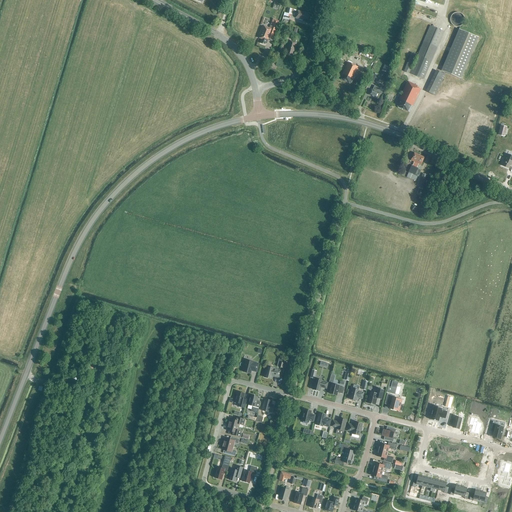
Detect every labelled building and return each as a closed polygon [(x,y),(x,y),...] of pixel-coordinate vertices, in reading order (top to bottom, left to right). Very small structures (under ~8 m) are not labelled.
[(427,13),(429,9),(417,3),(415,8),(427,13)] [(308,20),(309,15),(307,15),(307,13),(298,11),(296,18),(303,20),(303,19),(308,20)] [(457,27),(459,26),(461,25),(463,24),(464,22),(464,20),(464,17),(463,15),(461,14),(459,13),(457,12),(455,13),(453,14),(451,15),(450,17),(450,20),(450,22),(451,24),(453,25),(455,26),(457,27)] [(276,25),(277,21),(273,20),(273,22),(274,22),(273,24),(271,29),(263,26),(259,38),(262,39),(261,43),(265,45),(265,43),(266,44),(269,37),(271,31),(274,32),(276,25)] [(430,26),(417,55),(409,74),(423,80),(444,32),(430,26)] [(478,38),(459,29),(441,71),(461,79),(478,38)] [(294,52),(296,43),(289,41),(287,48),(288,48),(287,53),(292,54),(293,52),(294,52)] [(409,74),(417,55),(411,53),(404,71),(409,74)] [(355,78),(353,77),(358,67),(348,62),(342,75),(342,76),(341,79),(350,84),(352,79),(356,81),(357,79),(355,78)] [(435,96),(443,79),(445,75),(436,71),(426,91),(435,96)] [(412,106),(421,89),(417,87),(417,86),(408,81),(401,95),(399,94),(397,97),(399,98),(399,99),(400,100),(397,107),(408,112),(411,105),(412,106)] [(381,94),(384,90),(375,86),(373,90),(371,90),(369,95),(377,98),(379,93),(381,94)] [(419,164),(421,165),(424,158),(414,153),(411,160),(414,162),(412,166),(411,165),(408,172),(406,178),(415,182),(418,175),(419,175),(421,170),(418,169),(418,168),(417,168),(419,164)] [(511,165),(511,156),(506,154),(503,162),(504,162),(502,166),(509,168),(510,165),(511,165)] [(427,175),(423,174),(418,188),(423,190),(427,175)] [(257,372),(259,364),(253,362),(254,362),(246,360),(243,372),(251,374),(251,371),(257,372)] [(279,378),(281,371),(274,369),(274,368),(267,367),(264,377),(272,379),(272,376),(279,378)] [(326,389),(328,383),(322,381),(315,379),(313,390),(320,391),(321,387),(326,389)] [(387,392),(395,394),(398,383),(390,381),(387,392)] [(343,394),(344,388),(339,386),(332,384),(329,393),(327,393),(332,394),(337,396),(338,393),(343,394)] [(381,400),(384,390),(377,388),(376,393),(370,392),(367,403),(375,405),(377,399),(381,400)] [(362,399),(364,393),(359,392),(359,390),(352,389),(349,399),(357,401),(357,397),(362,399)] [(241,393),(240,392),(239,392),(238,392),(237,393),(236,395),(237,395),(235,403),(239,404),(238,407),(244,408),(246,402),(243,401),(245,394),(241,393)] [(402,412),(399,411),(402,400),(394,398),(394,396),(388,394),(385,404),(390,405),(389,408),(393,409),(393,410),(402,412)] [(258,412),(260,405),(256,404),(258,397),(251,395),(248,405),(252,406),(251,410),(258,412)] [(272,412),(273,405),(271,405),(272,401),(265,399),(262,411),(269,413),(269,412),(272,412)] [(433,406),(429,419),(438,422),(439,417),(445,419),(447,412),(441,410),(441,408),(433,406)] [(313,422),(315,415),(311,414),(311,411),(305,410),(302,421),(309,423),(309,421),(313,422)] [(329,427),(331,419),(325,418),(326,415),(319,413),(316,425),(323,427),(323,426),(329,427)] [(229,425),(239,427),(239,424),(243,425),(245,420),(236,417),(235,420),(230,419),(229,422),(229,425)] [(455,417),(453,428),(459,429),(461,419),(455,417)] [(344,431),(346,420),(339,418),(338,422),(333,421),(331,427),(337,428),(337,429),(344,431)] [(472,425),(471,432),(479,434),(479,431),(481,431),(481,428),(480,427),(481,424),(477,422),(477,419),(471,418),(469,425),(472,425)] [(493,421),(491,428),(495,429),(493,436),(501,438),(501,434),(503,435),(503,431),(502,431),(503,428),(499,426),(499,423),(493,421)] [(361,428),(362,424),(355,422),(354,425),(349,424),(347,431),(352,432),(352,433),(360,435),(361,431),(362,428),(361,428)] [(238,430),(239,427),(229,425),(228,428),(227,427),(226,430),(232,432),(231,435),(240,437),(242,431),(238,430)] [(395,433),(396,429),(387,427),(386,430),(383,429),(381,436),(384,437),(384,440),(393,442),(394,439),(392,438),(394,433),(395,433)] [(223,444),(233,447),(234,443),(238,444),(239,439),(231,437),(230,440),(225,438),(223,444)] [(378,450),(388,452),(388,449),(390,449),(395,450),(397,444),(388,442),(387,446),(379,443),(379,446),(378,450)] [(232,450),(233,447),(223,444),(222,450),(227,451),(226,454),(235,456),(236,451),(232,450)] [(344,455),(354,458),(355,454),(354,454),(355,452),(347,450),(348,446),(342,444),(341,450),(344,451),(344,452),(344,455)] [(387,455),(388,452),(378,450),(376,453),(377,454),(376,456),(384,458),(383,461),(392,463),(393,458),(388,456),(387,455)] [(353,462),(354,458),(344,455),(343,458),(342,459),(336,458),(335,463),(343,466),(343,465),(344,462),(352,464),(352,462),(353,462)] [(227,472),(230,463),(231,457),(225,456),(221,468),(217,467),(215,478),(222,480),(224,471),(227,472)] [(372,469),(382,472),(383,469),(385,468),(390,469),(390,470),(392,464),(383,462),(382,465),(374,463),(374,465),(373,465),(372,469)] [(510,465),(502,463),(499,476),(503,477),(503,480),(501,480),(500,484),(510,487),(511,483),(510,482),(511,479),(507,478),(510,465)] [(240,478),(243,468),(238,466),(236,470),(231,469),(230,473),(231,473),(229,480),(235,481),(237,477),(240,478)] [(255,475),(257,468),(251,466),(249,472),(245,471),(242,481),(249,483),(252,474),(255,475)] [(382,475),(382,472),(372,469),(371,473),(372,473),(371,475),(379,477),(378,481),(387,483),(388,477),(382,476),(382,475)] [(286,478),(291,479),(293,474),(282,471),(279,479),(285,481),(286,478)] [(414,480),(412,487),(415,488),(416,485),(422,486),(424,477),(418,475),(417,481),(414,480)] [(422,486),(421,489),(423,490),(424,487),(427,487),(430,478),(424,477),(422,486)] [(309,488),(311,481),(305,479),(303,486),(309,488)] [(435,480),(432,492),(434,492),(435,489),(438,490),(440,481),(435,480)] [(440,481),(438,490),(444,492),(444,493),(447,494),(449,487),(446,487),(447,483),(440,481)] [(452,488),(450,495),(453,496),(453,494),(459,496),(461,487),(456,485),(455,489),(452,488)] [(289,490),(290,488),(286,487),(286,489),(282,488),(280,495),(279,499),(286,501),(287,497),(289,490)] [(461,487),(459,496),(465,497),(464,499),(467,500),(469,493),(466,492),(467,488),(461,487)] [(306,496),(308,489),(303,488),(301,493),(296,492),(293,503),(300,505),(303,495),(306,496)] [(471,493),(469,500),(472,501),(473,499),(478,501),(481,492),(475,490),(474,494),(471,493)] [(481,492),(478,501),(484,502),(484,504),(487,505),(488,498),(485,497),(486,493),(481,492)] [(321,503),(323,496),(317,495),(316,499),(313,498),(310,507),(316,509),(318,502),(321,503)] [(491,509),(494,509),(494,506),(499,508),(502,497),(494,495),(491,509)] [(337,506),(339,500),(339,498),(334,497),(332,503),(327,501),(325,510),(331,511),(332,511),(334,506),(337,506)] [(354,504),(363,507),(364,504),(367,505),(368,499),(362,497),(362,500),(356,499),(354,504)]
